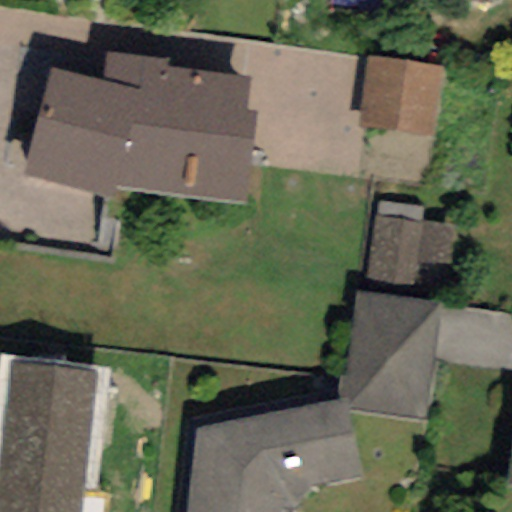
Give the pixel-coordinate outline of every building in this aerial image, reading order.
[(421,0),(501,10),(502,0),(421,0)] [(103,85),(51,73),(23,181),(112,204),(115,191),(246,208),(258,117),(247,115),(250,81),(168,71),(169,63),(106,56),(103,85)] [(442,71),(368,61),(359,129),(433,139),(442,71)] [(365,298),(358,297),(347,379),(341,378),(338,406),(346,404),(347,413),(426,423),(441,308),(411,304),(416,264),(449,268),(454,228),(375,218),(365,298)] [(82,511),(97,377),(8,367),(0,442),(0,511),(82,511)] [(338,406),(195,433),(188,511),(297,511),(311,491),(360,482),(347,413),(346,404),(338,406)]
